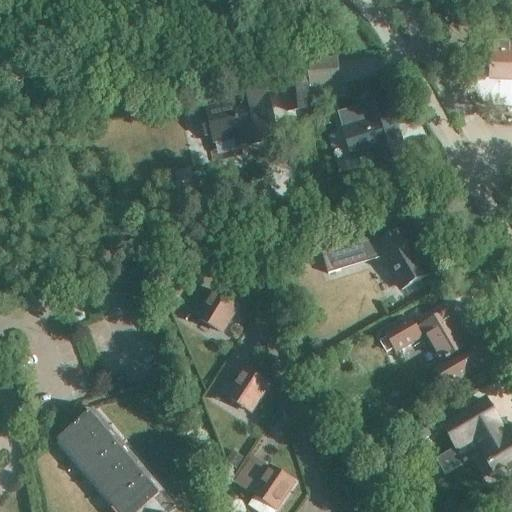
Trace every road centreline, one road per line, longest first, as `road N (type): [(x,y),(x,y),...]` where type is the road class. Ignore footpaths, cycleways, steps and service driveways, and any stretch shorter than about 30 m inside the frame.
road 1 (track): [(0,57),(310,0)]
road 2 (unclassified): [(242,249),(324,509)]
road 3 (residential): [(242,249),(500,166)]
road 4 (residential): [(0,329),(242,249)]
road 5 (unknown): [(178,0),(169,15),(90,70),(0,107)]
road 6 (tertiary): [(489,147),(394,0)]
